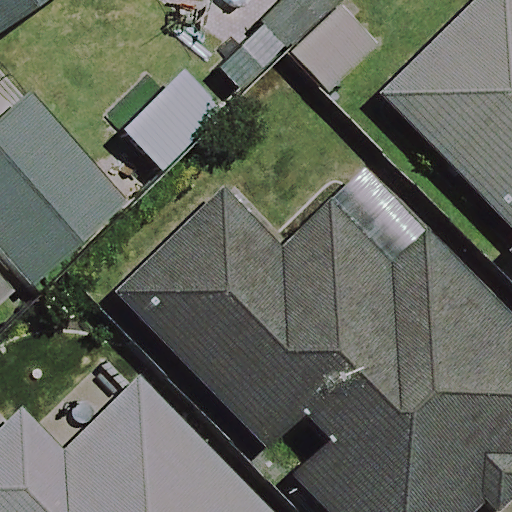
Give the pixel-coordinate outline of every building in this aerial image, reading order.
[(0,0),(0,32),(51,0),(0,0)] [(511,0),(469,0),(368,109),(511,243),(511,253),(505,261),(511,267),(511,0)] [(118,210),(17,100),(0,115),(0,280),(20,302),(118,210)] [(221,191),(105,302),(306,511),(492,511),(511,493),(511,354),(404,242),(345,180),(275,247),(221,191)] [(248,511),(131,386),(50,461),(1,409),(0,410),(0,511),(248,511)]
